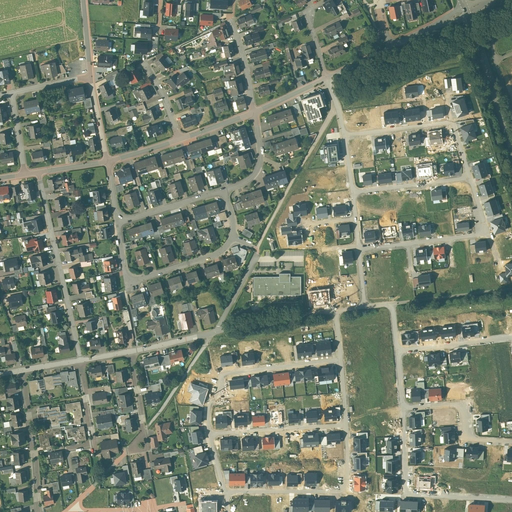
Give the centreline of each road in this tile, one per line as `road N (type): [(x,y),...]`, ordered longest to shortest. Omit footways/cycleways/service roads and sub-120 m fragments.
road 1 (residential): [(401,408),(404,494),(511,500)]
road 2 (residential): [(38,172),(80,360)]
road 3 (residential): [(344,425),(345,491),(224,491)]
road 4 (residential): [(209,433),(221,373),(339,359)]
road 5 (residential): [(126,281),(223,249),(233,228),(223,190)]
road 6 (secondary): [(466,10),(511,148)]
road 7 (residential): [(401,408),(464,405),(464,438),(511,441)]
road 8 (residential): [(21,370),(37,511)]
road 9 (residential): [(344,425),(209,433)]
road 10 (residential): [(213,333),(334,311)]
road 11 (residential): [(391,303),(511,289)]
